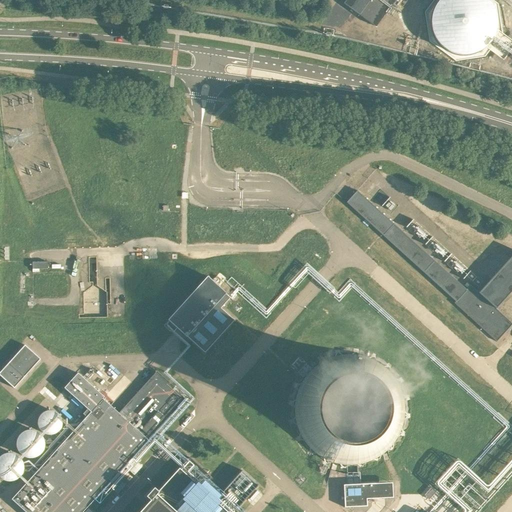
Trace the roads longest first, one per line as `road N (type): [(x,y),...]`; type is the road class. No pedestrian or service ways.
road 1 (unknown): [(304,211),(282,245),(270,249),(145,245),(109,258),(53,259)]
road 2 (tertiary): [(469,112),(365,80),(208,51)]
road 3 (tertiary): [(206,75),(469,112)]
road 4 (tertiary): [(208,51),(0,31)]
road 5 (tertiary): [(0,58),(206,75)]
